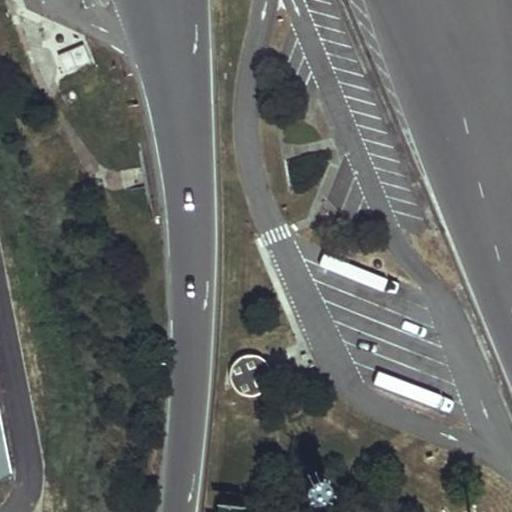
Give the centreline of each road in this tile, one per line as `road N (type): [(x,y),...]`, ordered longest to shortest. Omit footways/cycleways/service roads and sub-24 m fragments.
road 1 (motorway): [(172,66),(184,166),(188,348),(175,511)]
road 2 (motorway): [(450,0),(467,113),(511,301)]
